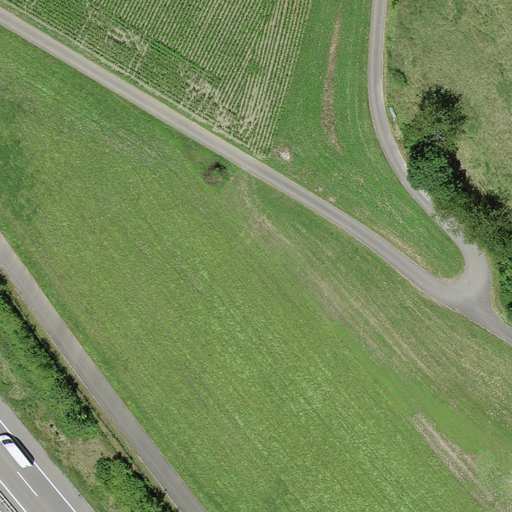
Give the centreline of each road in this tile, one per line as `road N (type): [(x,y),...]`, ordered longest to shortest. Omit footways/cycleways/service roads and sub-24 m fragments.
road 1 (track): [(0,18),(511,335)]
road 2 (track): [(464,304),(469,263),(398,174),(377,127),(378,0)]
road 3 (track): [(187,511),(0,259)]
